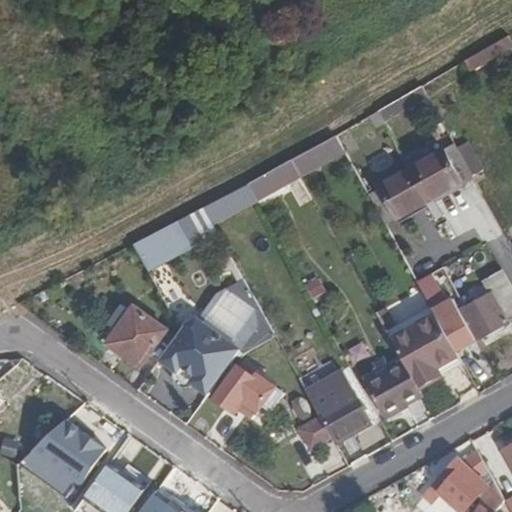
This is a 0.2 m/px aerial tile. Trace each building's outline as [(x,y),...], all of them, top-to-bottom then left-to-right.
[(430,99),(424,89),(380,113),(386,124),(430,99)] [(472,176),(454,143),(444,148),(462,181),(472,176)] [(462,181),(444,148),(379,184),(394,218),(462,181)] [(302,177),(293,161),(249,185),(257,202),(302,177)] [(379,184),(366,191),(384,224),(394,218),(379,184)] [(180,223),(135,247),(150,273),(194,249),(180,223)] [(461,350),(511,319),(511,288),(502,271),(485,282),(493,296),(461,314),(453,301),(444,305),(428,277),(418,283),(431,308),(436,317),(441,325),(446,323),(461,350)] [(395,305),(378,315),(386,331),(404,319),(395,305)] [(140,368),(160,340),(167,331),(134,307),(130,312),(123,307),(109,325),(117,331),(108,345),(140,368)] [(436,317),(431,308),(387,332),(392,341),(436,317)] [(386,331),(378,315),(364,324),(389,366),(402,359),(392,341),(387,332),(386,331)] [(392,341),(402,359),(406,366),(419,390),(434,381),(428,372),(459,356),(441,325),(436,317),(392,341)] [(198,326),(182,330),(169,347),(158,363),(209,398),(239,356),(198,326)] [(140,368),(150,375),(158,363),(169,347),(160,340),(140,368)] [(299,345),(285,352),(298,375),(311,368),(299,345)] [(434,381),(463,365),(459,356),(428,372),(434,381)] [(26,360),(8,361),(12,365),(0,377),(0,382),(6,388),(29,363),(26,360)] [(419,390),(406,366),(368,388),(384,415),(421,394),(419,390)] [(260,375),(256,380),(240,368),(217,398),(236,411),(244,402),(260,414),(265,407),(274,414),(287,395),(260,375)] [(330,433),(335,442),(372,421),(357,394),(336,406),(330,395),(314,404),(320,415),(330,433)] [(226,446),(238,417),(221,410),(209,439),(226,446)] [(308,445),(330,433),(320,415),(297,428),(308,445)] [(511,444),(503,449),(511,465),(511,444)] [(491,469),(481,452),(465,465),(460,461),(439,484),(444,488),(441,492),(464,511),(465,511),(489,486),(479,477),(491,469)] [(498,481),(480,506),(486,511),(484,511),(499,511),(508,500),(507,498),(498,481)]
